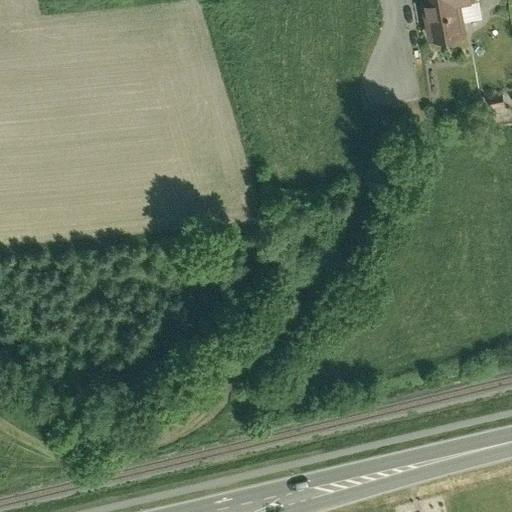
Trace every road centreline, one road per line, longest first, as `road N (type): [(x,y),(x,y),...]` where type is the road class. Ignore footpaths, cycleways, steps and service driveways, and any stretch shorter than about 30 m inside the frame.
road 1 (secondary): [(511,444),(226,511)]
road 2 (residential): [(391,0),(396,80),(383,125)]
